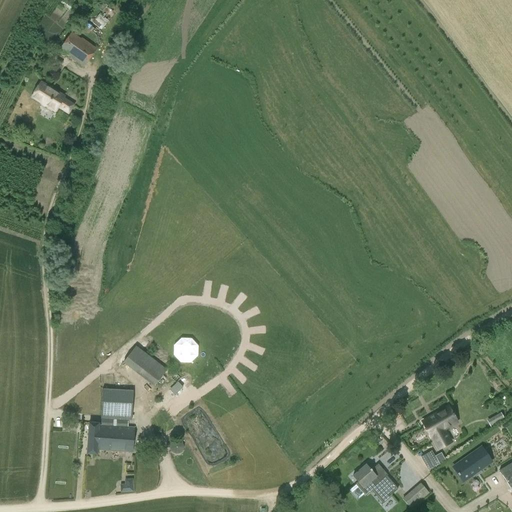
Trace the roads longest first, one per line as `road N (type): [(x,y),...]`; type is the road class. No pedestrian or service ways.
road 1 (track): [(90,78),(90,103),(46,238),(51,363),(37,508)]
road 2 (track): [(511,318),(466,344),(301,481),(274,492)]
road 3 (track): [(274,492),(0,511)]
